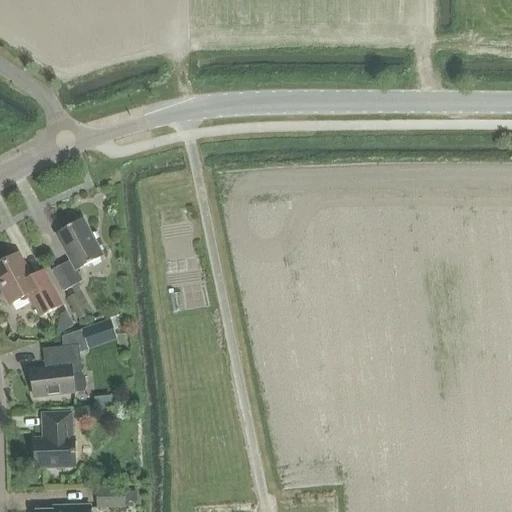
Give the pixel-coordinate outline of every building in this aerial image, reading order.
[(102,257),(82,219),(56,234),(70,261),(52,271),(63,292),(82,282),(76,271),(102,257)] [(18,254),(0,263),(0,285),(10,305),(28,295),(40,318),(61,306),(42,271),(30,277),(18,254)] [(66,299),(78,320),(92,313),(88,307),(82,311),(80,308),(87,304),(80,292),(74,295),(66,299)] [(66,312),(59,315),(67,330),(73,326),(66,312)] [(88,347),(116,337),(109,319),(60,335),(62,347),(78,345),(79,352),(89,349),(88,347)] [(34,398),(74,393),(84,392),(86,388),(85,380),(82,375),(79,352),(78,345),(62,347),(43,350),(45,369),(30,371),(34,398)] [(94,396),(95,409),(111,407),(110,395),(94,396)] [(72,439),(71,414),(43,415),(44,440),(34,440),(35,468),(75,467),(74,439),(72,439)] [(123,487),(96,487),(96,508),(124,507),(123,487)]
